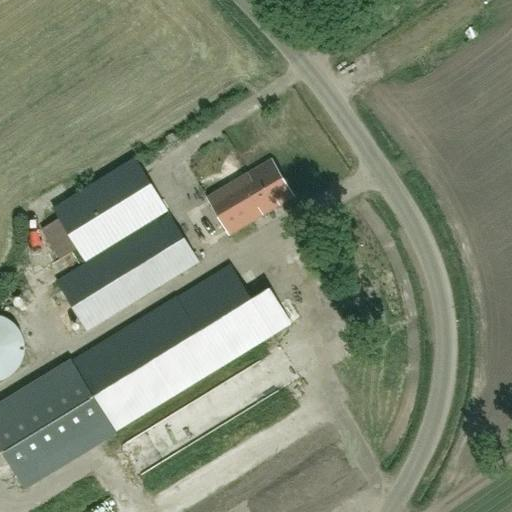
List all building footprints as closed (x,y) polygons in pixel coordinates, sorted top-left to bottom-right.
[(86,261),(167,211),(135,159),(54,209),(86,261)] [(229,236),(294,197),(271,159),(207,198),(229,236)] [(86,332),(199,262),(170,216),(58,285),(86,332)] [(114,431),(251,347),(273,334),(230,265),(72,362),(71,361),(0,405),(0,446),(25,487),(114,432),(114,431)] [(0,381),(5,380),(11,376),(15,373),(20,367),(22,361),(24,357),(25,351),(24,344),(23,339),(21,334),(16,327),(10,321),(7,320),(2,317),(0,316),(0,381)]
